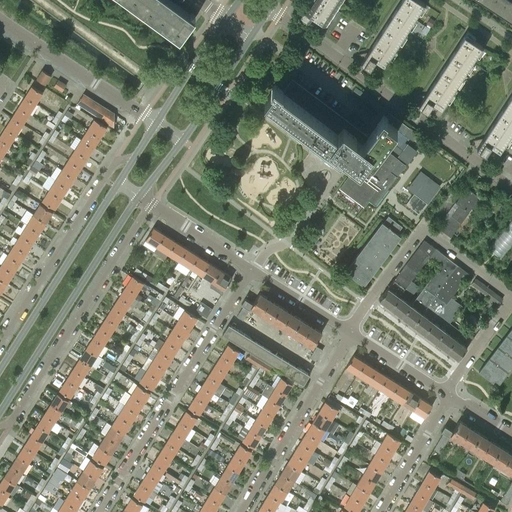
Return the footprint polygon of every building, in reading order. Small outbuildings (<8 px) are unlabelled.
[(189,15),(169,0),(128,0),(180,38),(194,18),(194,16),(190,13),(189,15)] [(335,8),(340,0),(311,0),(306,8),(305,10),(304,10),(300,11),(301,15),(301,16),(304,18),(308,21),(313,24),(321,29),(324,31),(327,33),(341,12),(335,8)] [(366,52),(359,54),(359,55),(360,54),(361,61),(361,62),(370,67),(371,66),(379,71),(378,72),(378,73),(382,75),(385,70),(398,51),(395,49),(424,3),(419,0),(401,0),(369,50),(368,53),(366,52)] [(494,9),(495,7),(499,0),(487,0),(485,4),(494,9)] [(511,0),(499,0),(495,7),(494,9),(502,15),(511,0)] [(511,0),(502,15),(511,21),(511,18),(511,0)] [(426,24),(430,27),(434,21),(430,18),(426,24)] [(436,114),(435,115),(439,118),(444,111),(455,94),(452,92),(482,46),(467,36),(465,35),(427,93),(425,96),(424,95),(416,97),(417,97),(419,104),(419,105),(427,110),(428,110),(429,109),(436,114)] [(46,85),(52,76),(42,69),(36,78),(46,85)] [(363,206),(364,206),(368,200),(375,205),(397,176),(390,171),(399,159),(383,147),(397,128),(386,120),(387,118),(383,114),(367,135),(291,78),(282,89),(274,83),(270,88),(273,90),(264,102),(340,159),(343,155),(346,157),(345,158),(347,160),(348,159),(356,165),(342,184),(366,202),(363,206)] [(62,92),(65,86),(66,84),(58,79),(54,86),(62,92)] [(25,97),(36,103),(43,93),(32,86),(25,97)] [(83,94),(78,103),(77,103),(101,119),(114,127),(114,113),(108,108),(107,109),(83,94)] [(511,136),(510,135),(511,132),(511,94),(485,136),(483,139),(482,138),(474,140),(475,140),(477,147),(477,148),(485,153),(486,153),(487,152),(494,157),(493,158),(494,159),(497,161),(511,138),(511,136)] [(36,103),(25,97),(18,107),(29,114),(36,103)] [(64,115),(68,117),(70,118),(76,109),(70,105),(64,115)] [(29,114),(18,107),(12,117),(23,124),(29,114)] [(386,120),(397,128),(413,140),(418,134),(390,113),(387,118),(386,120)] [(23,124),(12,117),(5,128),(16,135),(23,124)] [(88,130),(100,138),(107,127),(94,119),(88,130)] [(16,135),(5,128),(0,135),(0,138),(9,145),(16,135)] [(100,138),(88,130),(81,140),(94,148),(100,138)] [(9,145),(0,138),(0,153),(3,155),(9,145)] [(94,148),(81,140),(75,150),(87,158),(94,148)] [(87,158),(75,150),(68,160),(81,168),(87,158)] [(36,160),(33,165),(39,169),(43,164),(40,162),(43,158),(39,155),(36,160)] [(406,164),(399,159),(390,171),(397,176),(406,164)] [(81,168),(68,160),(62,170),(75,178),(81,168)] [(36,173),(39,169),(33,165),(30,169),(36,173)] [(75,178),(62,170),(56,180),(68,188),(75,178)] [(27,182),(30,178),(26,175),(19,186),(25,189),(29,184),(27,182)] [(68,188),(56,180),(49,190),(62,198),(68,188)] [(407,188),(413,193),(426,202),(427,203),(434,195),(413,180),(407,188)] [(450,215),(451,215),(440,230),(450,237),(461,223),(459,221),(467,211),(464,209),(469,203),(476,208),(482,199),(466,187),(454,202),(458,205),(450,215)] [(62,198),(49,190),(43,200),(55,208),(62,198)] [(10,194),(6,191),(0,201),(4,204),(10,194)] [(413,193),(405,203),(418,213),(426,202),(413,193)] [(33,214),(46,223),(53,212),(40,204),(33,214)] [(27,224),(40,233),(46,223),(33,214),(27,224)] [(401,236),(398,234),(396,233),(401,226),(388,216),(383,223),(381,222),(373,234),(389,245),(392,248),(401,236)] [(511,220),(489,248),(501,258),(511,245),(511,220)] [(21,235),(33,243),(40,233),(27,224),(21,235)] [(157,247),(165,235),(153,228),(145,240),(157,247)] [(380,257),(383,259),(392,248),(389,245),(373,234),(364,245),(380,257)] [(14,245),(27,253),(33,243),(21,235),(14,245)] [(168,254),(176,242),(165,235),(157,247),(168,254)] [(411,280),(417,272),(429,256),(429,257),(435,249),(424,240),(420,246),(406,264),(379,299),(390,307),(399,296),(411,280)] [(179,261),(187,249),(176,242),(168,254),(179,261)] [(8,255),(20,263),(27,253),(14,245),(8,255)] [(383,259),(380,257),(364,245),(355,257),(372,269),(375,271),(383,259)] [(190,268),(198,256),(187,249),(179,261),(190,268)] [(446,257),(435,249),(429,257),(440,265),(446,257)] [(1,265),(14,273),(20,263),(8,255),(1,265)] [(201,275),(209,263),(198,256),(190,268),(201,275)] [(372,269),(355,257),(346,269),(351,272),(349,275),(363,286),(375,271),(372,269)] [(413,325),(429,304),(435,295),(453,271),(457,265),(446,257),(440,265),(410,305),(401,316),(413,325)] [(212,282),(220,270),(209,263),(201,275),(212,282)] [(0,266),(0,278),(7,283),(14,273),(1,265),(0,266)] [(457,265),(453,271),(435,295),(447,304),(451,298),(464,279),(469,273),(457,265)] [(220,270),(212,282),(224,290),(231,278),(220,270)] [(125,287),(136,294),(143,283),(132,276),(125,287)] [(180,285),(174,295),(177,298),(184,287),(189,278),(186,276),(181,285),(180,285)] [(480,282),(475,279),(471,284),(476,288),(480,282)] [(419,287),(411,280),(399,296),(390,307),(401,316),(410,305),(407,302),(419,287)] [(492,291),(480,282),(476,288),(487,296),(492,291)] [(125,287),(119,297),(130,304),(136,294),(125,287)] [(492,291),(487,296),(498,304),(502,299),(492,291)] [(277,304),(268,299),(259,293),(252,304),(244,299),(241,304),(244,305),(249,309),(312,348),(322,332),(312,326),(304,321),(295,315),(286,310),(277,304)] [(112,307),(123,314),(130,304),(119,297),(112,307)] [(424,333),(435,342),(444,330),(454,318),(462,306),(451,298),(447,304),(440,312),(437,316),(424,333)] [(200,302),(195,311),(206,318),(212,309),(200,302)] [(424,333),(437,316),(440,312),(429,304),(413,325),(424,333)] [(112,307),(106,317),(117,325),(123,314),(112,307)] [(149,316),(153,311),(149,308),(149,309),(145,307),(143,311),(146,313),(149,316)] [(178,320),(190,328),(197,317),(185,309),(178,320)] [(99,328),(110,335),(117,325),(106,317),(99,328)] [(454,318),(444,330),(435,342),(447,350),(463,329),(465,326),(454,318)] [(190,328),(178,320),(172,330),(184,338),(190,328)] [(126,329),(133,334),(136,329),(129,324),(126,329)] [(310,374),(229,324),(222,334),(250,351),(276,367),(303,384),(310,374)] [(99,328),(93,338),(104,345),(110,335),(99,328)] [(447,350),(458,359),(467,347),(466,347),(474,337),(463,329),(447,350)] [(165,340),(178,348),(184,338),(172,330),(165,340)] [(511,338),(508,335),(500,346),(511,356),(511,338)] [(159,350),(171,358),(178,348),(165,340),(160,337),(154,346),(159,349),(159,350)] [(86,348),(97,355),(104,345),(93,338),(86,348)] [(221,355),(232,362),(238,351),(227,345),(221,355)] [(491,358),(508,371),(511,364),(511,356),(500,346),(491,358)] [(86,348),(79,359),(90,366),(97,355),(86,348)] [(117,368),(123,357),(120,354),(117,353),(108,348),(106,352),(116,360),(115,361),(113,360),(111,364),(113,365),(117,368)] [(152,361),(165,368),(171,358),(159,350),(152,361)] [(271,375),(276,367),(250,351),(245,358),(257,366),(269,373),(271,375)] [(221,355),(214,366),(225,372),(232,362),(221,355)] [(357,375),(365,362),(353,355),(345,367),(357,375)] [(499,382),(508,371),(491,358),(482,369),(480,367),(478,370),(492,381),(494,379),(499,382)] [(73,369),(84,376),(90,366),(79,359),(73,369)] [(108,369),(111,364),(105,361),(102,365),(108,369)] [(146,371),(158,379),(165,368),(152,361),(146,371)] [(376,369),(365,362),(357,375),(368,382),(376,369)] [(214,366),(208,376),(219,383),(225,372),(214,366)] [(73,369),(66,379),(77,386),(84,376),(73,369)] [(387,376),(376,369),(368,382),(379,389),(387,376)] [(118,371),(111,382),(115,384),(122,374),(118,371)] [(152,389),(158,379),(146,371),(139,381),(152,389)] [(219,383),(208,376),(201,386),(212,393),(213,392),(218,395),(221,389),(217,386),(219,383)] [(398,383),(387,376),(379,389),(390,396),(398,383)] [(281,377),(274,388),(285,395),(292,384),(281,377)] [(77,386),(66,379),(59,390),(70,397),(77,386)] [(111,382),(104,393),(108,395),(112,389),(112,390),(113,389),(114,390),(117,385),(115,384),(111,382)] [(93,387),(101,392),(104,388),(96,383),(93,387)] [(409,390),(398,383),(390,396),(401,403),(409,390)] [(131,395),(143,403),(150,392),(137,385),(131,395)] [(206,403),(212,393),(201,386),(195,397),(206,403)] [(279,406),(285,395),(274,388),(268,399),(279,406)] [(420,397),(409,390),(401,403),(412,410),(420,397)] [(90,410),(97,398),(93,396),(85,391),(83,395),(87,397),(86,399),(89,401),(86,407),(90,410)] [(50,404),(61,411),(68,400),(57,393),(50,404)] [(124,405),(137,413),(143,403),(131,395),(124,405)] [(206,403),(195,397),(188,407),(199,414),(206,403)] [(420,397),(412,410),(423,417),(431,405),(420,397)] [(273,416),(279,406),(268,399),(261,409),(273,416)] [(325,401),(318,411),(331,419),(338,409),(325,401)] [(44,414),(55,421),(61,411),(50,404),(44,414)] [(118,415),(130,423),(137,413),(124,405),(118,415)] [(255,419),(266,426),(273,416),(261,409),(255,419)] [(186,411),(179,422),(190,428),(197,418),(186,411)] [(325,429),(331,419),(318,411),(312,422),(325,429)] [(44,414),(37,425),(48,432),(55,421),(44,414)] [(111,426),(124,433),(130,423),(118,415),(111,426)] [(260,437),(266,426),(255,419),(248,430),(260,437)] [(445,426),(441,431),(443,433),(449,436),(511,475),(511,473),(511,453),(460,420),(453,431),(445,426)] [(179,422),(172,432),(183,439),(190,428),(179,422)] [(330,432),(325,429),(312,422),(306,432),(319,440),(322,434),(328,438),(330,432)] [(31,435),(42,442),(48,432),(37,425),(31,435)] [(105,436),(118,444),(124,433),(111,426),(105,436)] [(253,447),(260,437),(248,430),(242,440),(253,447)] [(172,432),(166,442),(177,449),(183,439),(172,432)] [(312,450),(319,440),(306,432),(300,442),(312,450)] [(234,442),(221,433),(218,437),(232,446),(234,442)] [(380,443),(393,451),(399,440),(387,433),(380,443)] [(443,433),(440,438),(446,442),(449,436),(443,433)] [(31,435),(24,445),(35,452),(42,442),(31,435)] [(99,446),(111,454),(118,444),(105,436),(99,446)] [(440,438),(437,444),(443,447),(446,442),(440,438)] [(204,451),(210,441),(206,439),(204,443),(202,441),(198,447),(204,451)] [(166,442),(159,453),(170,460),(177,449),(166,442)] [(318,454),(312,450),(300,442),(293,452),(306,460),(312,464),(318,454)] [(374,453),(387,461),(393,451),(380,443),(374,453)] [(76,446),(72,444),(70,447),(70,446),(63,457),(70,461),(73,455),(71,453),(76,446)] [(240,444),(233,455),(245,462),(251,451),(240,444)] [(437,444),(433,449),(439,453),(443,447),(437,444)] [(17,456),(29,463),(35,452),(24,445),(17,456)] [(92,456),(105,464),(111,454),(99,446),(92,456)] [(224,458),(209,449),(207,452),(222,462),(224,458)] [(300,470),(306,460),(293,452),(287,462),(300,470)] [(159,453),(153,463),(164,470),(170,460),(159,453)] [(368,464),(381,471),(387,461),(374,453),(368,464)] [(238,472),(245,462),(233,455),(227,465),(238,472)] [(17,456),(11,466),(22,473),(29,463),(17,456)] [(63,458),(57,467),(66,472),(71,463),(63,458)] [(90,460),(83,470),(96,478),(102,468),(90,460)] [(329,474),(335,464),(331,461),(327,468),(324,466),(321,470),(329,474)] [(294,480),(300,470),(287,462),(281,473),(294,480)] [(157,480),(164,470),(153,463),(146,473),(157,480)] [(362,474),(375,482),(381,471),(368,464),(362,474)] [(232,482),(238,472),(227,465),(221,475),(232,482)] [(4,476),(15,483),(22,473),(11,466),(4,476)] [(66,474),(61,470),(57,468),(50,478),(58,483),(60,484),(66,474)] [(454,474),(460,477),(462,479),(466,474),(457,469),(454,474)] [(89,488),(96,478),(83,470),(77,480),(89,488)] [(422,481),(433,487),(440,477),(429,470),(422,481)] [(182,488),(185,482),(181,480),(167,471),(164,475),(179,483),(178,485),(182,488)] [(151,491),(151,490),(157,480),(146,473),(140,484),(151,491)] [(281,473),(275,483),(287,491),(294,480),(281,473)] [(356,484),(369,492),(375,482),(362,474),(356,484)] [(225,493),(232,482),(221,475),(214,486),(225,493)] [(4,476),(0,483),(0,487),(9,494),(15,483),(4,476)] [(50,478),(44,488),(48,490),(52,492),(58,483),(50,478)] [(473,500),(477,493),(450,478),(446,484),(458,491),(461,493),(473,500)] [(71,491),(83,498),(89,488),(77,480),(71,491)] [(422,481),(416,491),(427,498),(433,487),(422,481)] [(268,493),(281,501),(287,491),(275,483),(268,493)] [(151,491),(140,484),(133,494),(144,501),(148,495),(153,499),(156,493),(151,490),(151,491)] [(369,492),(356,484),(350,495),(362,502),(369,492)] [(219,503),(225,493),(214,486),(208,496),(219,503)] [(9,494),(0,487),(0,502),(2,504),(9,494)] [(316,494),(306,488),(304,492),(314,498),(316,494)] [(168,501),(172,504),(179,493),(172,489),(168,494),(171,496),(168,501)] [(77,509),(83,498),(71,491),(64,501),(77,509)] [(410,502),(421,508),(427,498),(416,491),(410,502)] [(281,511),(286,504),(281,501),(268,493),(262,503),(275,511),(276,511),(281,511)] [(506,504),(510,497),(504,494),(500,501),(506,504)] [(356,511),(362,502),(350,495),(343,505),(355,511),(356,511)] [(209,511),(213,511),(219,503),(208,496),(201,507),(209,511)] [(124,509),(129,511),(137,511),(142,505),(131,498),(124,509)] [(58,510),(60,511),(74,511),(77,509),(64,501),(58,510)] [(158,508),(163,511),(166,511),(172,504),(168,501),(165,505),(162,503),(158,508)] [(483,501),(476,511),(491,511),(494,508),(483,501)] [(410,502),(403,511),(418,511),(421,508),(410,502)] [(274,511),(275,511),(262,503),(256,511),(274,511)]
